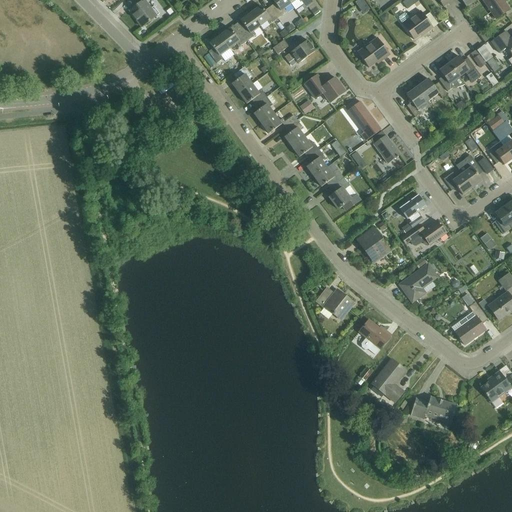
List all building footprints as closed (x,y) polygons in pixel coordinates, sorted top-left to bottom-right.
[(150,9),(144,1),(144,0),(134,0),(138,5),(129,11),(142,28),(156,17),(159,14),(154,7),(150,9)] [(271,0),(275,4),(269,8),(278,19),(286,13),(284,9),(291,4),(287,0),(271,0)] [(287,0),(291,4),(295,10),(305,3),(308,7),(313,3),(311,0),(287,0)] [(501,0),(483,0),(483,1),(496,20),(509,11),(501,0)] [(260,7),(250,14),(260,27),(267,22),(269,25),(278,19),(269,8),(264,12),(260,7)] [(402,25),(413,40),(425,32),(427,33),(433,28),(420,11),(410,19),(406,14),(404,14),(398,18),(398,20),(402,25)] [(428,15),(436,26),(441,22),(432,11),(428,15)] [(244,26),(239,30),(247,41),(256,35),(253,32),(260,27),(250,14),(240,21),(244,26)] [(288,24),(291,31),(297,28),(294,21),(288,24)] [(230,29),(220,36),(229,49),(236,44),(239,48),(247,41),(239,30),(233,34),(230,29)] [(506,48),(511,56),(511,37),(511,39),(505,32),(491,42),(499,54),(506,48)] [(229,49),(220,36),(210,44),(213,49),(208,53),(216,64),(225,58),(222,54),(229,49)] [(382,61),(390,55),(377,38),(357,53),(368,69),(381,60),(382,61)] [(273,39),(266,42),(269,49),(276,45),(273,39)] [(272,49),(277,55),(288,47),(284,41),(272,49)] [(284,58),(288,64),(294,59),(298,64),(315,52),(307,41),(284,58)] [(477,51),(485,63),(492,58),(484,46),(477,51)] [(473,59),(480,69),(485,65),(478,56),(473,59)] [(458,57),(449,64),(459,78),(465,73),(467,76),(469,79),(471,82),(474,80),(475,81),(481,77),(467,59),(462,62),(458,57)] [(459,78),(449,64),(439,71),(443,76),(438,80),(447,92),(455,87),(456,89),(464,86),(459,78)] [(232,85),(239,95),(252,85),(247,78),(251,76),(245,68),(233,76),(237,81),(232,85)] [(266,87),(276,79),(269,71),(260,79),(266,87)] [(495,85),(501,81),(493,71),(487,75),(495,85)] [(304,85),(315,100),(323,94),(330,103),(345,92),(335,78),(324,86),(317,76),(304,85)] [(428,79),(417,88),(427,102),(438,94),(442,98),(447,95),(438,83),(433,87),(428,79)] [(252,85),(239,95),(246,105),(251,101),(255,106),(267,97),(261,89),(256,82),(252,85)] [(417,88),(406,96),(411,103),(406,106),(415,118),(420,114),(417,110),(427,102),(417,88)] [(259,111),(253,114),(261,124),(274,115),(269,108),(273,105),(272,104),(276,101),(271,94),(267,97),(255,106),(259,111)] [(310,98),(301,106),(308,113),(317,106),(310,98)] [(381,130),(360,102),(347,111),(363,133),(360,135),(365,142),(381,130)] [(282,124),(286,129),(297,121),(294,116),(285,122),(283,119),(280,122),(274,115),(261,124),(268,134),(282,124)] [(498,116),(487,124),(493,132),(504,124),(498,116)] [(284,138),(292,148),(305,138),(300,131),(303,129),(297,121),(286,129),(289,134),(284,138)] [(483,127),(475,133),(479,139),(488,133),(483,127)] [(381,132),(371,140),(374,145),(387,164),(399,155),(385,137),(381,132)] [(472,147),(480,142),(475,135),(467,140),(472,147)] [(500,142),(503,147),(511,159),(511,138),(510,139),(508,136),(500,142)] [(304,154),(308,159),(319,150),(313,142),(310,145),(305,138),(292,148),(299,158),(304,154)] [(511,159),(503,147),(495,153),(494,151),(489,155),(496,165),(500,161),(504,166),(511,159)] [(306,167),(313,177),(327,167),(322,161),(325,158),(319,150),(308,159),(311,164),(306,167)] [(480,161),(489,174),(496,169),(487,156),(480,161)] [(465,159),(455,166),(462,175),(472,189),(481,182),(476,174),(480,170),(472,159),(468,162),(465,159)] [(335,172),(332,174),(327,167),(313,177),(321,187),(326,184),(330,189),(344,178),(338,170),(335,172)] [(453,173),(443,180),(452,191),(456,188),(462,196),(472,189),(462,175),(456,178),(453,173)] [(344,178),(330,189),(334,194),(329,198),(338,210),(342,207),(345,212),(360,201),(356,196),(350,186),(344,178)] [(409,219),(411,222),(409,224),(413,229),(424,221),(418,213),(426,207),(418,195),(399,209),(408,220),(409,219)] [(511,216),(505,207),(495,214),(499,219),(494,223),(503,235),(511,229),(511,231),(511,216)] [(422,242),(423,242),(425,246),(427,246),(429,245),(430,245),(446,234),(440,225),(441,225),(439,223),(439,224),(437,222),(424,231),(420,225),(401,239),(406,245),(409,242),(413,246),(415,247),(422,242)] [(359,240),(375,262),(389,252),(373,230),(359,240)] [(487,242),(494,238),(490,232),(484,236),(487,242)] [(492,248),(498,244),(494,239),(488,243),(492,248)] [(415,264),(418,269),(426,264),(422,259),(415,264)] [(428,265),(399,285),(412,303),(425,294),(435,287),(431,282),(437,278),(428,265)] [(498,282),(506,292),(511,286),(511,278),(509,274),(498,282)] [(465,286),(464,287),(458,290),(461,294),(467,290),(465,286)] [(349,311),(354,304),(337,290),(332,297),(324,292),(316,302),(323,308),(325,306),(333,313),(332,315),(339,320),(347,310),(349,311)] [(511,314),(511,313),(511,299),(508,293),(488,308),(498,321),(510,312),(511,314)] [(451,328),(454,333),(464,346),(485,330),(481,324),(487,320),(475,303),(474,304),(467,294),(462,299),(472,313),(451,328)] [(369,321),(359,332),(366,338),(361,344),(361,348),(365,351),(368,350),(375,355),(380,349),(380,350),(391,336),(381,328),(379,329),(369,321)] [(392,360),(385,368),(372,385),(395,404),(403,394),(394,386),(406,371),(392,360)] [(361,376),(365,380),(371,373),(367,369),(361,376)] [(511,374),(511,375),(505,380),(500,372),(492,378),(493,380),(481,389),(492,403),(511,388),(511,374)] [(425,417),(451,425),(457,406),(430,398),(428,404),(416,400),(411,416),(424,420),(425,417)] [(361,418),(361,403),(347,403),(347,418),(361,418)]
